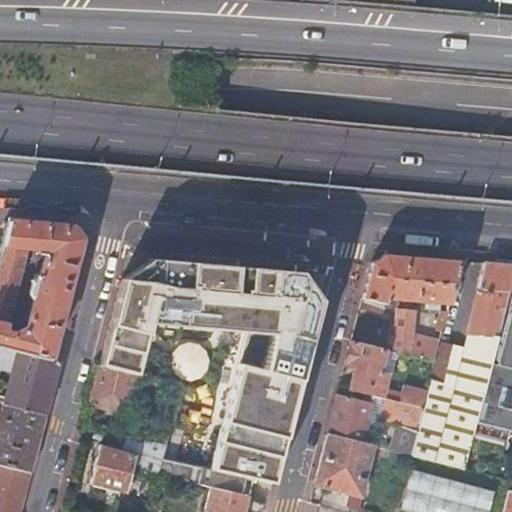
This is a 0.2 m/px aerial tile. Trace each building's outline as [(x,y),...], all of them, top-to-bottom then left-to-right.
[(19,352),(50,361),(51,359),(81,240),(73,229),(11,223),(0,264),(0,347),(1,348),(15,351),(19,352)] [(448,304),(459,262),(382,254),(371,263),(359,307),(381,313),(385,299),(426,303),(426,308),(438,309),(438,304),(448,304)] [(120,280),(98,367),(134,376),(147,326),(244,335),(209,470),(256,481),(272,484),(319,301),(299,274),(224,267),(149,260),(120,280)] [(511,275),(511,266),(483,264),(465,335),(468,335),(464,350),(438,343),(434,362),(421,408),(410,456),(463,469),(511,275)] [(434,362),(438,343),(439,341),(412,335),(413,312),(396,311),(393,352),(397,353),(434,362)] [(441,332),(446,312),(439,311),(435,327),(436,331),(441,332)] [(386,350),(350,342),(344,366),(354,368),(348,390),(371,396),(397,402),(400,393),(383,389),(386,376),(379,374),(386,350)] [(15,351),(1,348),(0,352),(0,359),(12,363),(15,351)] [(393,352),(386,350),(379,374),(386,376),(390,377),(397,353),(393,352)] [(60,362),(51,359),(50,361),(19,352),(5,405),(47,416),(60,362)] [(134,376),(98,367),(88,405),(124,413),(134,376)] [(410,456),(421,408),(397,402),(371,396),(368,405),(336,397),(327,435),(360,444),(366,422),(371,423),(373,414),(396,424),(389,451),(410,456)] [(0,464),(32,473),(47,416),(5,405),(1,419),(0,418),(0,424),(0,464)] [(164,445),(168,431),(152,427),(148,441),(164,445)] [(148,441),(125,435),(121,451),(115,449),(115,448),(103,445),(102,446),(98,445),(88,485),(93,486),(92,487),(104,490),(105,489),(112,491),(119,493),(125,494),(134,456),(145,458),(143,468),(158,472),(161,460),(164,445),(148,441)] [(360,444),(327,435),(314,486),(361,498),(374,447),(360,444)] [(0,511),(21,511),(32,473),(0,464),(0,511)] [(255,484),(256,481),(209,470),(199,468),(196,485),(209,488),(202,511),(243,511),(251,484),(255,484)] [(451,511),(459,482),(411,470),(401,510),(408,511),(451,511)] [(451,511),(489,511),(494,491),(459,482),(451,511)] [(119,493),(112,491),(110,498),(117,500),(119,493)]
